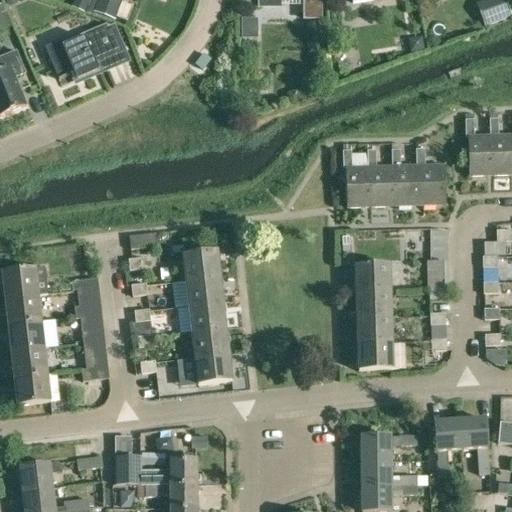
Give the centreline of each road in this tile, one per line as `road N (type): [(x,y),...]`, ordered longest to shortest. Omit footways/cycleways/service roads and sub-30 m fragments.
road 1 (residential): [(213,0),(177,65),(140,94),(0,152)]
road 2 (residential): [(0,437),(246,407)]
road 3 (residential): [(246,407),(464,386)]
road 4 (residential): [(464,386),(459,252),(468,224),(511,213)]
